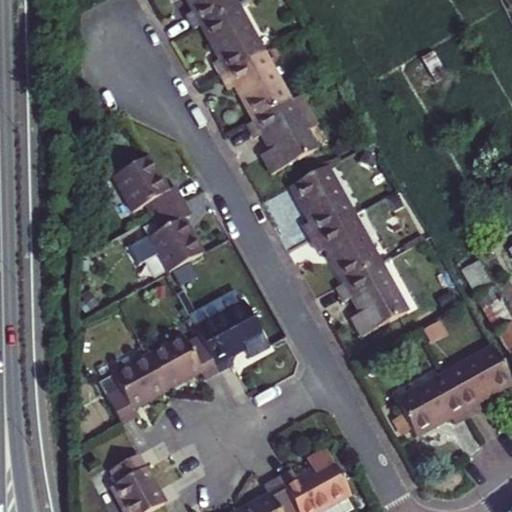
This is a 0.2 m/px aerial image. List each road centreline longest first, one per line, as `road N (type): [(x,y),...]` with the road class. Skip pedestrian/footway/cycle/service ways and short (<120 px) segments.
road 1 (residential): [(129,17),(334,380)]
road 2 (primary): [(2,367),(0,204)]
road 3 (residential): [(194,456),(334,380)]
road 4 (residential): [(334,380),(408,511)]
road 5 (primary): [(25,511),(2,367)]
